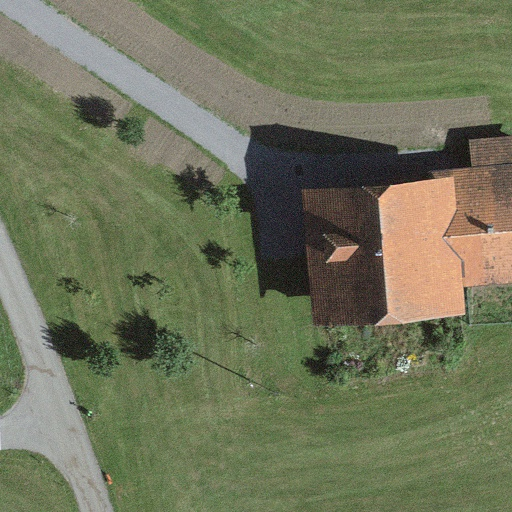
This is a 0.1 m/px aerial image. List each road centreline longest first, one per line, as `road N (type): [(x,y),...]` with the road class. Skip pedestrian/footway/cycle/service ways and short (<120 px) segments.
road 1 (track): [(0,0),(276,191)]
road 2 (unclassified): [(94,511),(0,253)]
